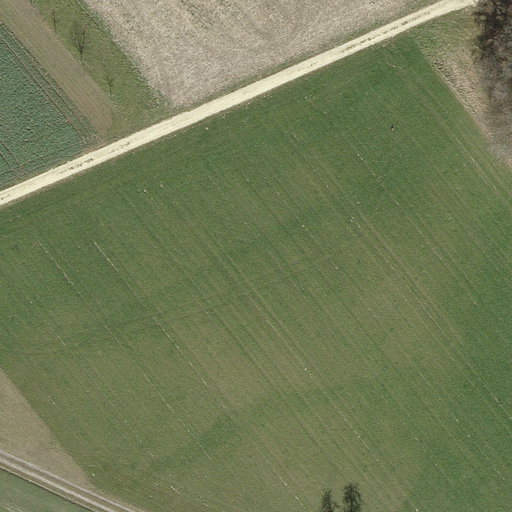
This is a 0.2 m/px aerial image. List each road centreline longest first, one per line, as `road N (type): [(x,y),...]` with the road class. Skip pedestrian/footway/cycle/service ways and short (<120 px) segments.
road 1 (track): [(0,207),(495,0)]
road 2 (track): [(115,511),(0,455)]
